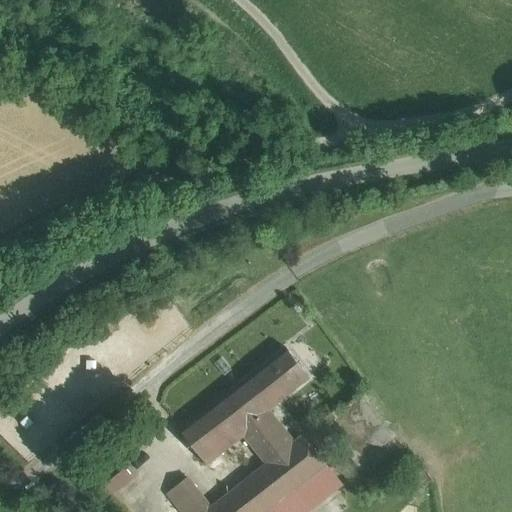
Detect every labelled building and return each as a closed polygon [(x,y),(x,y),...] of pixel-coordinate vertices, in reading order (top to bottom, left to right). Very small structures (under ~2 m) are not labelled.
[(286,348),(239,385),(262,415),(268,410),(309,377),(286,348)] [(239,385),(181,430),(207,464),(244,435),(265,418),(262,415),(239,385)] [(359,392),(341,407),(335,407),(323,417),(322,423),(356,466),(362,466),(374,457),(375,451),(394,437),(359,392)] [(294,442),(268,410),(262,415),(265,418),(244,435),(266,464),(210,508),(204,511),(266,511),(297,488),(326,465),(303,435),(294,442)] [(326,465),(297,488),(311,506),(340,483),(326,465)] [(187,478),(167,494),(180,511),(204,511),(210,508),(187,478)] [(297,488),(266,511),(305,511),(312,507),(311,506),(297,488)]
